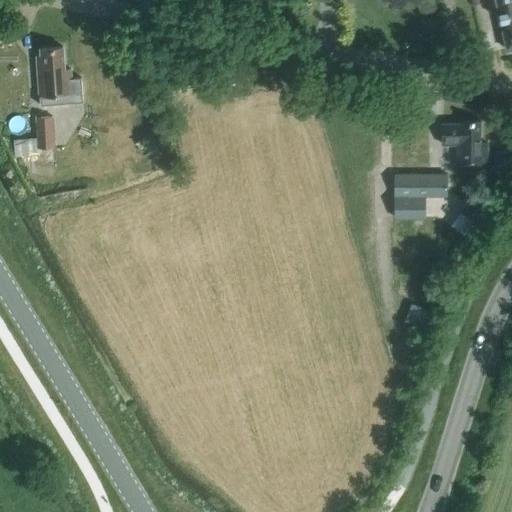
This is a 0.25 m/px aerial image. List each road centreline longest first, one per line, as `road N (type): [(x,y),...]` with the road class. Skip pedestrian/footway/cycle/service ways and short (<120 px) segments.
road 1 (unclassified): [(511,87),(70,0)]
road 2 (tertiary): [(0,282),(142,511)]
road 3 (tertiary): [(429,511),(487,330),(511,281)]
